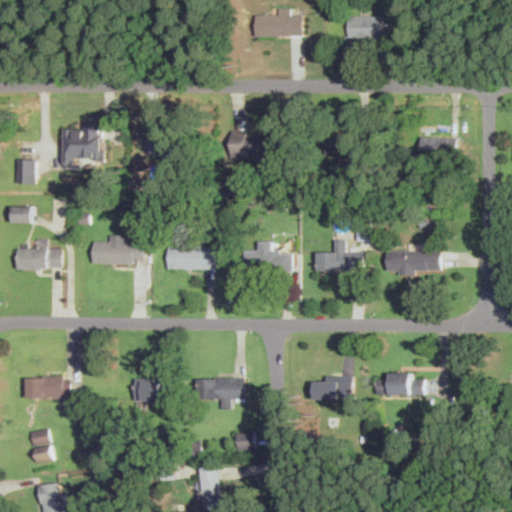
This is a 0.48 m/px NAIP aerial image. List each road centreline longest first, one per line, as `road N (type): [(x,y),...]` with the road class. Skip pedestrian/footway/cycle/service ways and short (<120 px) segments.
road 1 (residential): [(0,81),(511,83)]
road 2 (residential): [(491,321),(0,322)]
road 3 (residential): [(490,83),(491,321)]
road 4 (residential): [(273,323),(287,511)]
